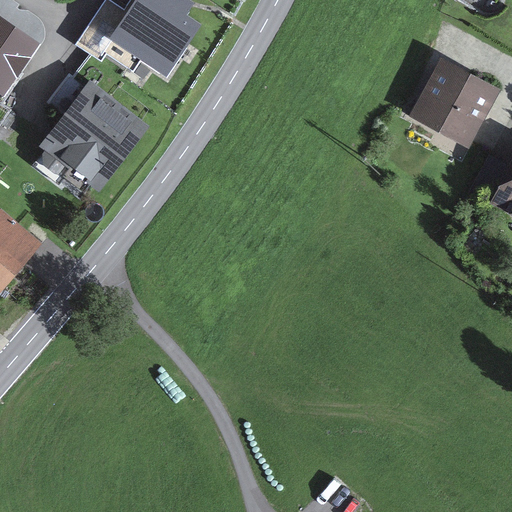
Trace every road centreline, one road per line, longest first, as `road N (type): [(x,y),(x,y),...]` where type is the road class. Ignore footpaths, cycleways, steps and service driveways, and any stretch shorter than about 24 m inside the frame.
road 1 (secondary): [(95,264),(215,106),(276,0)]
road 2 (residential): [(95,264),(216,408),(258,511)]
road 3 (secondary): [(0,373),(95,264)]
